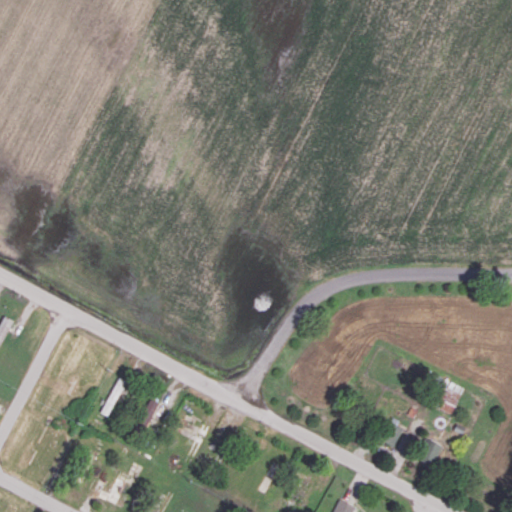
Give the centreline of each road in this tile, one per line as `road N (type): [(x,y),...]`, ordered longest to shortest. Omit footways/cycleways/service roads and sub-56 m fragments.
road 1 (residential): [(450,511),(0,272)]
road 2 (residential): [(511,277),(358,279),(319,295),(243,402)]
road 3 (residential): [(69,310),(0,443)]
